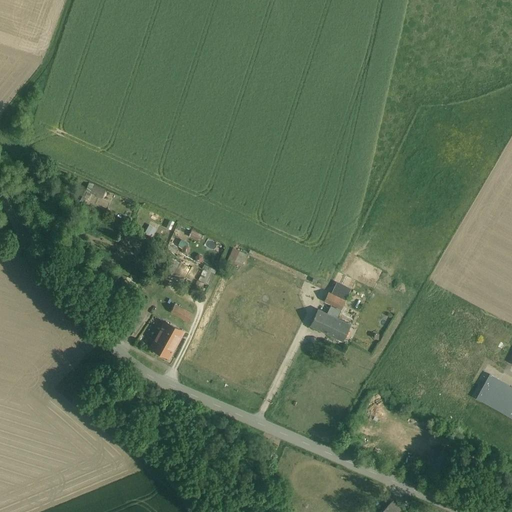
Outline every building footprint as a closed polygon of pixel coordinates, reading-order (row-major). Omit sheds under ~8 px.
[(94,184),(90,192),(103,198),(107,189),(94,184)] [(98,204),(101,198),(90,193),(87,199),(98,204)] [(203,233),(190,227),(187,234),(200,240),(203,233)] [(140,241),(129,234),(125,240),(136,247),(140,241)] [(246,255),(233,249),(229,258),(232,260),(242,264),(246,255)] [(194,263),(180,257),(174,254),(169,264),(190,273),(194,263)] [(203,260),(191,288),(199,291),(203,281),(207,283),(212,271),(214,272),(216,267),(208,262),(207,262),(203,260)] [(346,301),(328,293),(324,301),(337,307),(341,309),(346,301)] [(192,311),(173,303),(169,313),(187,321),(192,311)] [(336,309),(331,306),(327,314),(337,319),(341,309),(337,307),(336,309)] [(327,314),(318,310),(310,326),(343,342),(351,325),(337,319),(327,314)] [(183,331),(165,321),(151,347),(169,357),(183,331)] [(511,387),(489,375),(476,399),(511,418),(511,387)] [(396,510),(390,503),(380,511),(401,511),(399,508),(396,510)]
